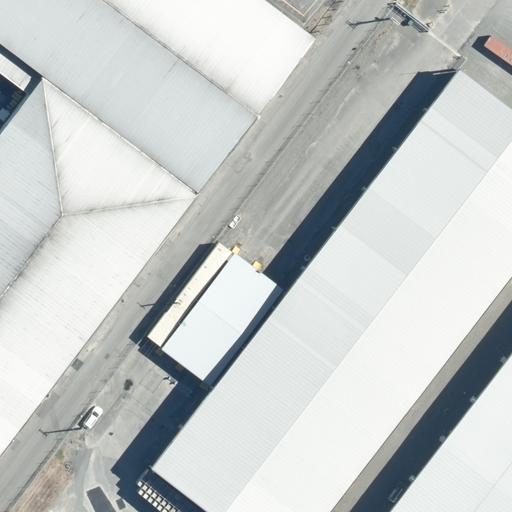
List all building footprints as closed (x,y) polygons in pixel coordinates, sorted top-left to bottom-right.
[(0,0),(0,57),(25,77),(176,194),(300,34),(255,0),(0,0)] [(511,129),(433,69),(268,281),(190,382),(136,453),(212,511),(303,511),(511,242),(511,129)] [(0,109),(0,425),(176,194),(25,77),(0,109)] [(133,339),(190,382),(268,281),(212,238),(133,339)] [(511,511),(511,328),(375,511),(511,511)]
